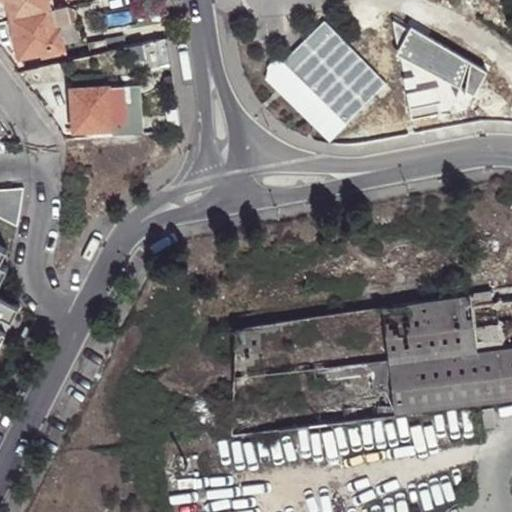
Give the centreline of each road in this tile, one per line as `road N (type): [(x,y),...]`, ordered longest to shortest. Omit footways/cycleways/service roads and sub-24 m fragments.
road 1 (residential): [(233,202),(413,165)]
road 2 (residential): [(77,317),(0,474)]
road 3 (residential): [(46,166),(34,282),(77,317)]
road 4 (residential): [(413,165),(242,168)]
road 5 (residential): [(203,44),(204,136),(215,174)]
road 6 (residential): [(242,168),(203,44)]
